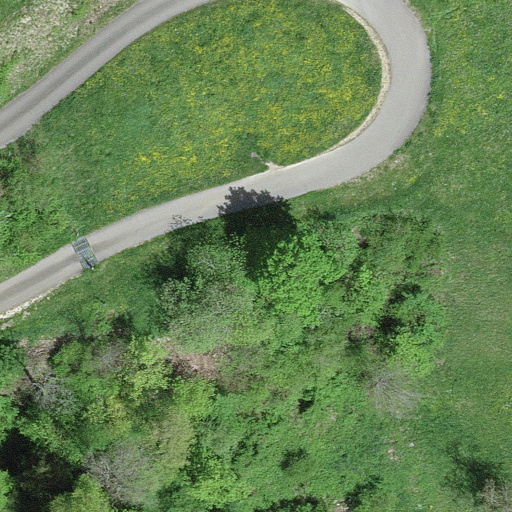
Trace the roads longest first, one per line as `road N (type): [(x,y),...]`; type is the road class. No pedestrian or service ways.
road 1 (unclassified): [(367,0),(391,23),(406,55),(401,117),(382,138),(357,156),(127,228),(0,298)]
road 2 (unclassified): [(0,130),(115,35),(173,0)]
